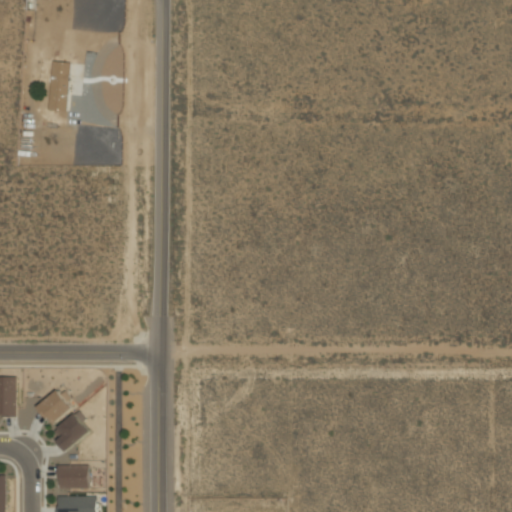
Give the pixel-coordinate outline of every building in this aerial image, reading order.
[(68,110),(71,61),(53,59),(50,109),(68,110)] [(0,415),(17,415),(17,376),(0,376),(0,415)] [(53,424),(77,404),(62,385),(38,405),(53,424)] [(66,448),(94,429),(81,410),(53,429),(66,448)] [(89,463),(58,463),(58,487),(89,487),(89,463)] [(97,511),(97,494),(58,494),(58,511),(97,511)]
